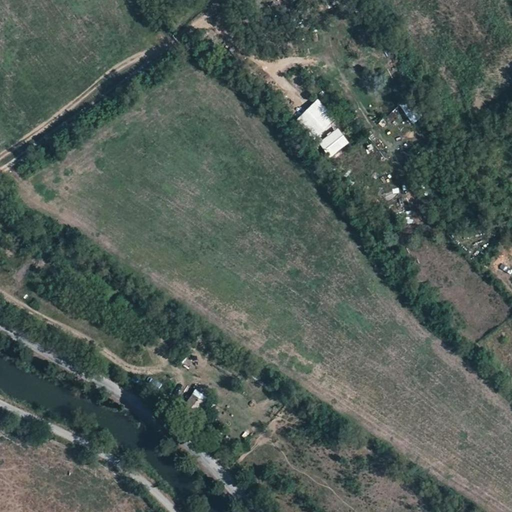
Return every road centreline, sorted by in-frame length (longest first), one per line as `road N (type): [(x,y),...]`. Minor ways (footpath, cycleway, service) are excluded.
road 1 (unclassified): [(0,334),(135,413),(245,511)]
road 2 (unclassified): [(0,399),(118,465),(174,511)]
